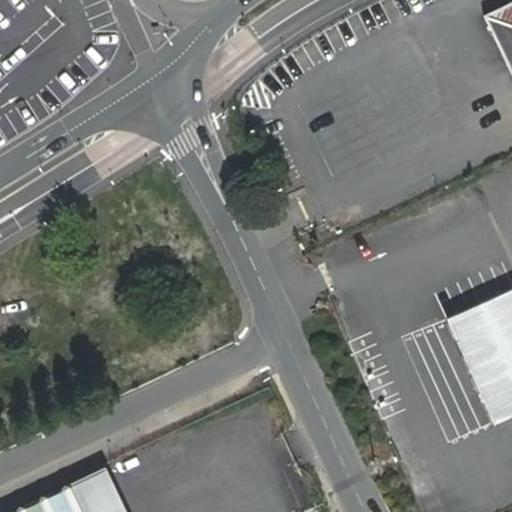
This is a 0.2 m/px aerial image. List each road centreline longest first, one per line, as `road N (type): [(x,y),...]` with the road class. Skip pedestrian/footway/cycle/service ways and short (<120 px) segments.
road 1 (unclassified): [(371,511),(201,155),(155,77)]
road 2 (tertiary): [(0,173),(155,77)]
